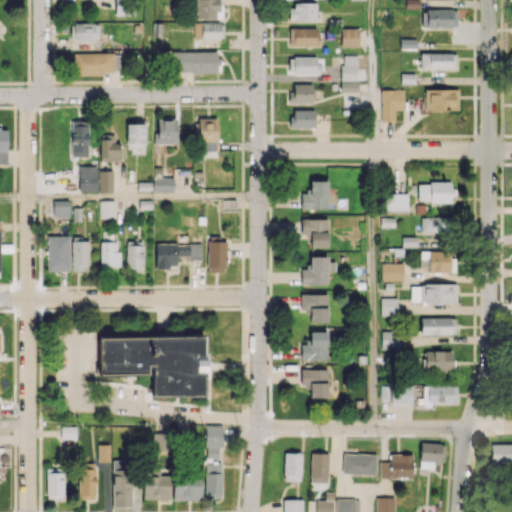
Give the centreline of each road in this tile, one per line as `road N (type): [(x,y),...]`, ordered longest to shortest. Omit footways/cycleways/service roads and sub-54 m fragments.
road 1 (residential): [(489,0),(489,357),(483,406),(465,446),(460,511)]
road 2 (residential): [(42,0),(42,73),(28,113),(28,511)]
road 3 (residential): [(259,0),(250,511)]
road 4 (residential): [(259,93),(0,95)]
road 5 (residential): [(258,297),(0,299)]
road 6 (residential): [(511,427),(257,423)]
road 7 (residential): [(511,150),(259,150)]
